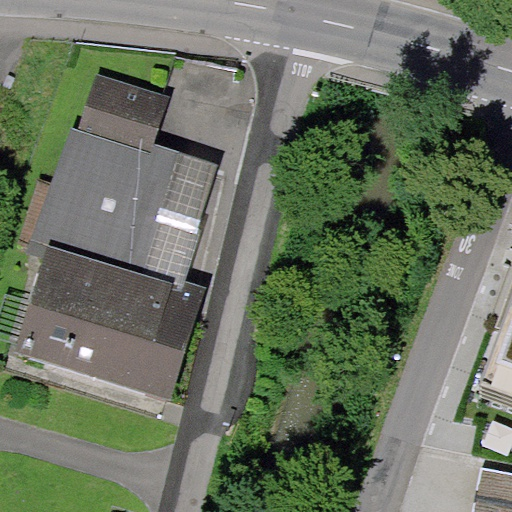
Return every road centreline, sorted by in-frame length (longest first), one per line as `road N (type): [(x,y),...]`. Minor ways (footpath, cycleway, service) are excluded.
road 1 (residential): [(174,511),(309,19)]
road 2 (residential): [(511,164),(434,342),(374,511)]
road 3 (tertiary): [(511,68),(309,19)]
